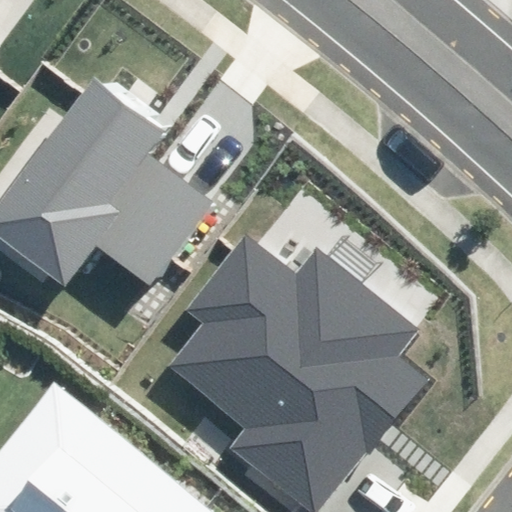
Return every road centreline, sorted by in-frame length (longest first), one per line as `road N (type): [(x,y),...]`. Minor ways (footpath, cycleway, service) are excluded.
road 1 (residential): [(511,211),(289,0)]
road 2 (residential): [(405,0),(511,95)]
